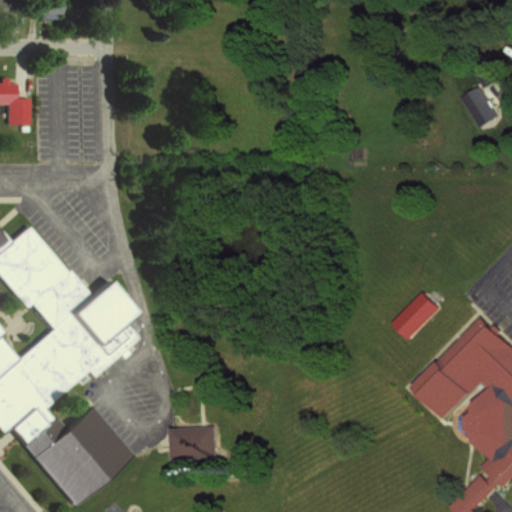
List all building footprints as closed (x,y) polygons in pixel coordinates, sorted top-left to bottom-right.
[(30,0),(31,10),(52,10),(52,0),(30,0)] [(511,45),(506,42),(501,50),(511,56),(511,45)] [(488,55),(499,73),(483,83),(472,64),(488,55)] [(0,75),(2,75),(2,80),(12,80),(12,95),(25,94),(25,122),(1,122),(1,102),(0,102),(0,75)] [(477,82),(496,110),(478,122),(459,94),(477,82)] [(0,235),(1,237),(20,221),(58,266),(60,264),(82,290),(99,275),(126,307),(116,316),(130,333),(85,372),(80,366),(36,403),(55,426),(83,402),(124,449),(65,500),(5,430),(0,423),(0,235)] [(413,337),(396,321),(426,290),(443,306),(413,337)] [(410,385),(443,419),(477,386),(484,392),(454,420),(490,457),(479,468),(483,472),(449,506),(454,511),(472,511),(511,473),(511,421),(509,419),(511,416),(511,346),(482,316),(410,385)] [(172,457),(171,427),(203,425),(214,425),(215,455),(172,457)]
